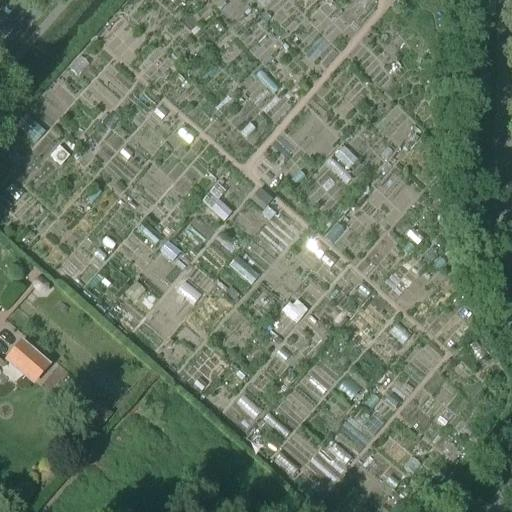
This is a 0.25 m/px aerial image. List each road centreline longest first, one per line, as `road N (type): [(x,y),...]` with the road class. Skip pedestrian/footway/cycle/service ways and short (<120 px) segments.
road 1 (residential): [(511,226),(500,0)]
road 2 (track): [(243,174),(377,15),(379,0)]
